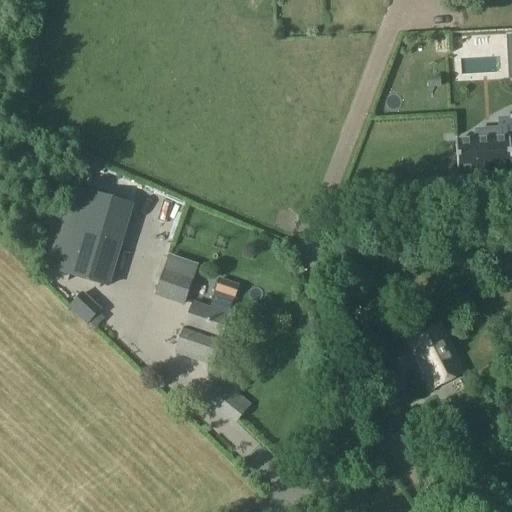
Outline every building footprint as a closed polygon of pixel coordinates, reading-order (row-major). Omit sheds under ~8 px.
[(511,138),(501,139),(501,130),(475,132),(476,140),(455,142),(457,176),(476,175),(476,177),(493,176),(493,174),(511,173),(510,153),(511,152),(511,138)] [(98,232),(96,237),(61,226),(47,270),(108,289),(121,245),(112,242),(114,237),(98,232)] [(183,307),(197,269),(168,258),(155,297),(183,307)] [(233,301),(239,287),(219,280),(213,295),(233,301)] [(86,326),(100,312),(83,295),(69,310),(86,326)] [(211,368),(228,317),(193,305),(176,356),(211,368)] [(431,390),(464,374),(440,326),(407,342),(431,390)] [(179,358),(175,367),(198,375),(202,366),(179,358)] [(235,424),(249,407),(237,397),(243,389),(225,375),(204,400),(235,424)] [(392,387),(370,391),(375,419),(398,415),(392,387)]
